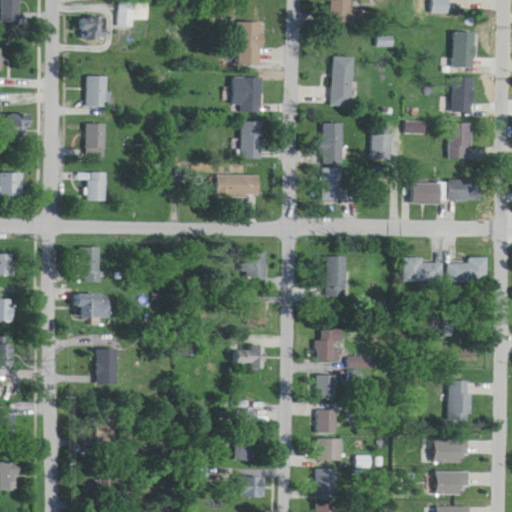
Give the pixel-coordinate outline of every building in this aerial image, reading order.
[(1,0),(1,22),(20,22),(20,0),(1,0)] [(330,0),(331,24),(364,24),(364,11),(351,11),(351,0),(330,0)] [(118,3),(118,28),(134,28),(134,21),(148,21),(148,3),(118,3)] [(107,18),(80,18),(80,40),(107,40),(107,18)] [(239,67),(262,67),(262,23),(239,23),(239,67)] [(455,68),(476,68),(476,33),(455,33),(455,68)] [(354,58),(332,58),(332,105),(354,105),(354,58)] [(86,107),(110,107),(110,77),(86,77),(86,107)] [(475,78),(454,78),(454,115),(475,115),(475,78)] [(263,113),(263,79),(233,79),(233,113),(263,113)] [(7,117),(7,129),(30,128),(29,115),(7,117)] [(242,123),(242,162),(263,162),(263,123),(242,123)] [(85,158),(106,158),(106,124),(85,124),(85,158)] [(322,165),(344,165),(344,124),(322,124),(322,165)] [(472,161),(472,124),(450,124),(450,161),(472,161)] [(392,134),(373,134),(373,161),(392,161),(392,134)] [(323,170),(323,202),(348,202),(348,191),(343,191),(343,170),(323,170)] [(22,174),(0,173),(0,196),(22,197),(22,174)] [(107,173),(87,173),(87,202),(107,202),(107,173)] [(260,198),(260,177),(216,177),(216,198),(260,198)] [(482,202),(482,181),(450,181),(450,202),(482,202)] [(442,205),(442,184),(412,184),(412,205),(442,205)] [(102,284),(102,248),(81,248),(81,284),(102,284)] [(245,289),(266,289),(266,253),(245,253),(245,289)] [(15,255),(0,255),(0,276),(15,277),(15,255)] [(327,259),(327,299),(347,299),(347,259),(327,259)] [(403,284),(441,284),(441,264),(422,264),(422,260),(403,260),(403,284)] [(469,265),(448,265),(448,284),(487,284),(487,260),(469,260),(469,265)] [(75,318),(110,318),(110,296),(75,296),(75,318)] [(0,323),(13,323),(13,301),(0,300),(0,323)] [(266,327),(266,306),(247,306),(247,327),(266,327)] [(343,345),(343,331),(319,331),(319,342),(314,342),(314,363),(338,363),(338,345),(343,345)] [(119,387),(119,351),(96,351),(96,387),(119,387)] [(261,351),(233,351),(233,370),(261,370),(261,351)] [(348,369),(367,369),(367,359),(348,359),(348,369)] [(315,401),(335,401),(335,377),(315,377),(315,401)] [(447,422),(469,422),(469,383),(447,383),(447,422)] [(253,463),(253,412),(234,412),(234,463),(253,463)] [(315,435),(335,435),(335,412),(315,412),(315,435)] [(0,432),(9,434),(11,419),(0,416),(0,432)] [(96,418),(96,453),(116,453),(116,418),(96,418)] [(314,440),(314,462),(340,462),(340,440),(314,440)] [(0,491),(13,491),(14,464),(0,463),(0,491)] [(313,501),(335,501),(335,470),(313,470),(313,501)] [(95,499),(120,499),(120,473),(95,473),(95,499)] [(236,498),(261,498),(261,478),(236,478),(236,498)]
